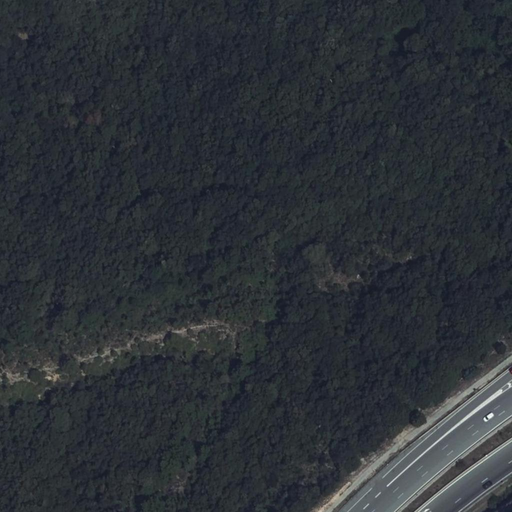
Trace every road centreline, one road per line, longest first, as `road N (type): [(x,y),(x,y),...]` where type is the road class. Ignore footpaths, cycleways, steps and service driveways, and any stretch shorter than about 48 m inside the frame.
road 1 (motorway): [(511,374),(357,511)]
road 2 (motorway): [(511,402),(378,511)]
